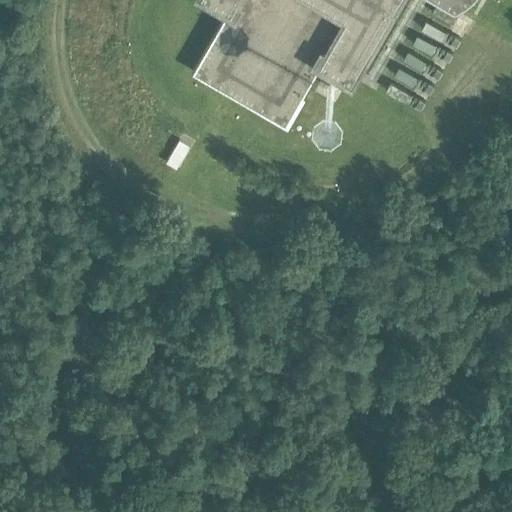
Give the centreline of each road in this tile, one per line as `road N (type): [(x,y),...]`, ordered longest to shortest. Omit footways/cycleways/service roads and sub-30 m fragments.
road 1 (track): [(62,0),(61,57),(72,103),(87,136),(128,185),(175,208),(231,100)]
road 2 (track): [(175,208),(255,225),(373,201),(439,162),(511,97)]
